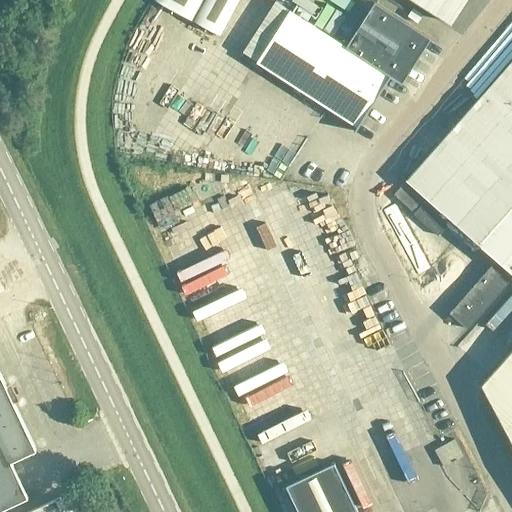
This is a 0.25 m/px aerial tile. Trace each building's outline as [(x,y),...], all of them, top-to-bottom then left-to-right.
[(238,0),(152,0),(219,36),(238,0)] [(297,0),(293,8),(311,19),(322,0),(297,0)] [(467,0),(411,0),(451,25),(467,0)] [(375,5),(347,49),(288,11),(256,62),(357,127),(389,77),(385,74),(390,66),(401,73),(424,37),(375,5)] [(511,59),(405,181),(495,261),(448,314),(466,330),(511,278),(511,350),(481,386),(511,444),(511,59)] [(411,212),(420,202),(402,186),(393,196),(411,212)] [(437,237),(448,225),(424,203),(413,216),(437,237)] [(0,510),(27,498),(10,462),(35,451),(0,376),(0,510)] [(462,458),(452,441),(434,451),(444,468),(462,458)] [(355,511),(332,464),(284,486),(296,511),(355,511)] [(82,511),(73,492),(59,498),(29,511),(82,511)]
